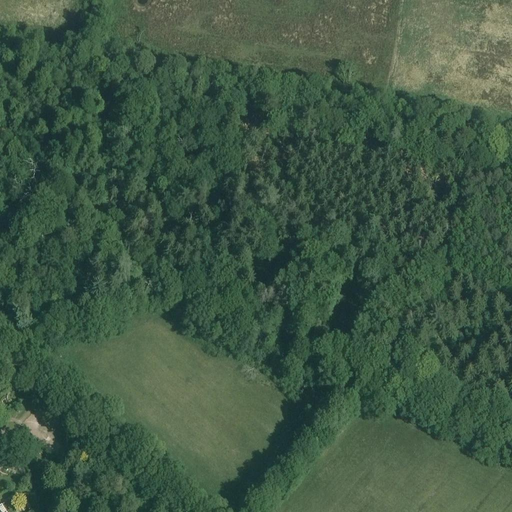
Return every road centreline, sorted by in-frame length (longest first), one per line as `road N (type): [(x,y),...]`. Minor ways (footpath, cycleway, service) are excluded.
road 1 (track): [(0,133),(511,295)]
road 2 (track): [(194,511),(17,365)]
